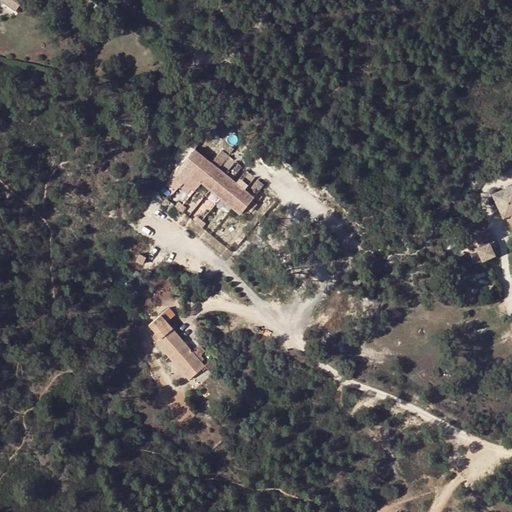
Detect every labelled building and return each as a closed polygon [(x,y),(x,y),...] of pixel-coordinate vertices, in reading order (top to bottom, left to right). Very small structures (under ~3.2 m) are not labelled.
[(3,0),(18,9),(24,0),(3,0)] [(241,214),(253,199),(248,195),(235,184),(230,180),(217,169),(211,164),(194,150),(174,174),(195,192),(202,183),(221,199),(241,214)] [(229,156),(222,150),(211,164),(217,169),(222,164),(229,156)] [(235,175),(222,164),(217,169),(230,180),(235,175)] [(253,190),(240,178),(235,184),(248,195),(253,190)] [(195,192),(213,207),(221,199),(202,183),(195,192)] [(511,185),(493,195),(503,218),(506,217),(511,229),(511,185)] [(464,241),(471,256),(477,253),(481,261),(482,263),(496,257),(493,252),(495,250),(496,249),(496,248),(496,247),(488,230),(464,241)] [(458,239),(444,244),(446,251),(461,246),(458,239)] [(477,253),(471,256),(474,264),(481,261),(477,253)] [(139,255),(136,262),(141,265),(145,257),(139,255)] [(366,274),(358,269),(350,282),(358,287),(366,274)] [(175,316),(169,308),(160,316),(167,323),(175,316)] [(189,379),(203,367),(205,365),(201,362),(204,359),(201,355),(205,352),(199,346),(192,351),(167,323),(160,316),(149,325),(161,339),(156,343),(189,379)] [(205,365),(203,367),(211,376),(217,370),(209,362),(205,365)] [(186,402),(171,412),(179,425),(194,414),(186,402)]
